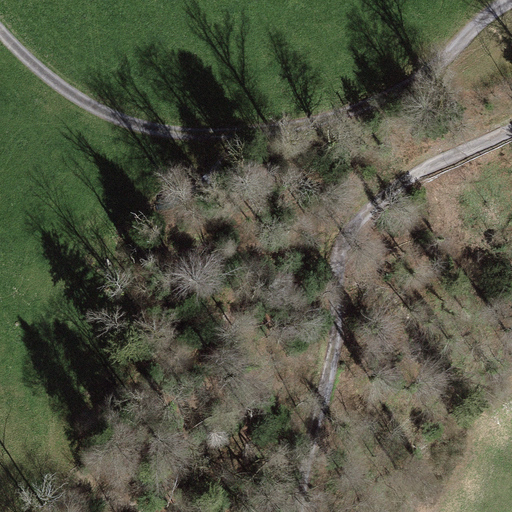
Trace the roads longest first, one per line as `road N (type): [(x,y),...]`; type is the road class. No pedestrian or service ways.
road 1 (track): [(0,30),(53,80),(133,124),(246,137),(326,120),(406,84),(511,2)]
road 2 (track): [(511,129),(392,190),(346,244),(300,511)]
